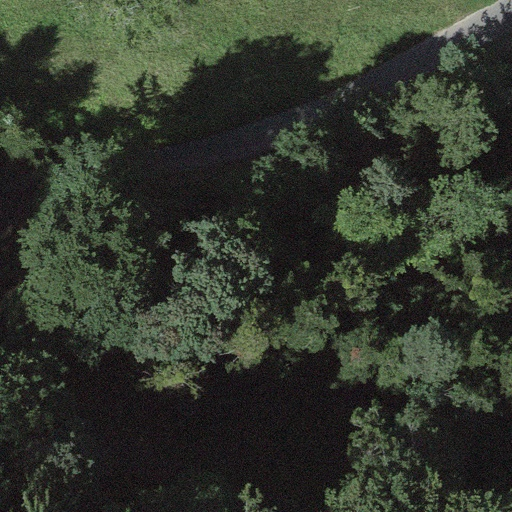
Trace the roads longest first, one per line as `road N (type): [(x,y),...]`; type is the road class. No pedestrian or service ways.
road 1 (unclassified): [(0,206),(125,163),(328,119),(511,11)]
road 2 (unclassified): [(237,511),(37,408),(0,364)]
